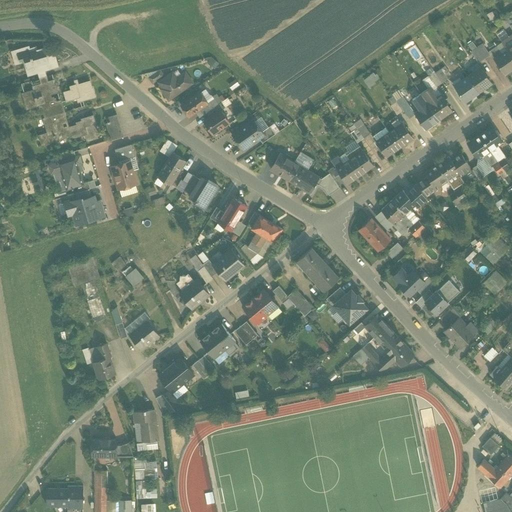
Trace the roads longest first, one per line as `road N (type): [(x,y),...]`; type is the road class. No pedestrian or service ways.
road 1 (track): [(4,511),(57,443),(113,391),(321,225)]
road 2 (residential): [(321,225),(200,144),(60,30),(13,26)]
road 3 (residential): [(507,420),(447,366),(321,225)]
road 4 (residential): [(511,95),(321,225)]
